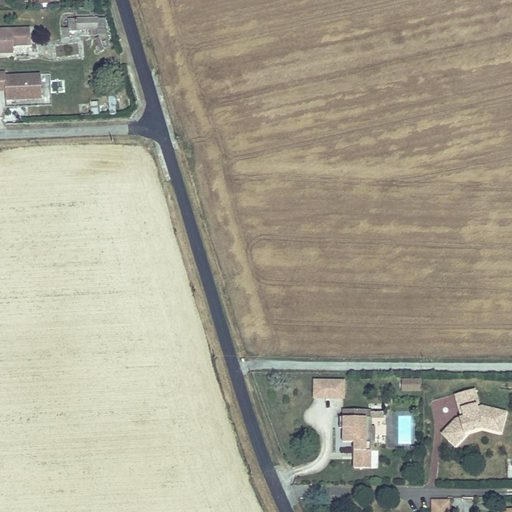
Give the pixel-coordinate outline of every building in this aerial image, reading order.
[(67,28),(61,28),(62,37),(68,36),(67,30),(78,29),(79,27),(104,25),(102,14),(66,18),(67,28)] [(31,28),(0,30),(0,52),(15,52),(15,45),(32,44),(31,28)] [(42,80),(26,80),(27,90),(43,90),(43,92),(51,92),(51,97),(67,97),(66,87),(52,87),(51,82),(42,83),(42,80)] [(115,98),(107,98),(107,114),(116,114),(115,98)] [(79,115),(99,115),(98,102),(79,103),(79,115)] [(402,378),(401,392),(420,393),(420,379),(402,378)] [(344,400),(345,380),(313,379),(312,399),(344,400)] [(442,432),(450,440),(461,429),(464,433),(484,426),(502,431),(508,411),(486,405),(476,409),(474,403),(478,402),(474,388),(454,394),(458,408),(461,407),(464,416),(455,419),(442,432)] [(364,442),(364,419),(364,418),(337,418),(337,428),(341,428),(341,444),(354,443),(354,469),(368,469),(369,442),(364,442)] [(461,429),(450,440),(457,445),(467,435),(464,433),(461,429)]
